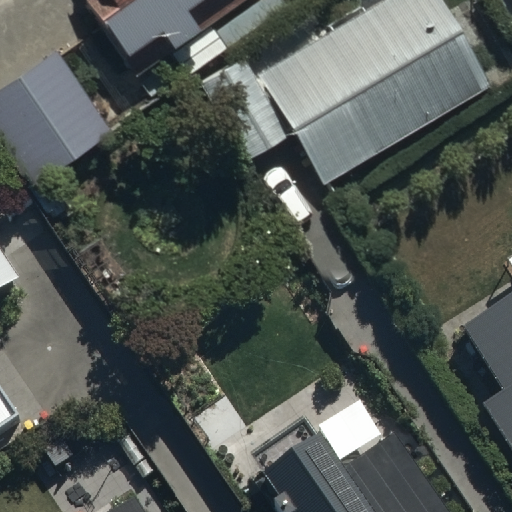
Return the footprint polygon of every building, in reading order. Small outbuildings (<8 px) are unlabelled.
[(79,0),(88,13),(72,24),(112,81),(150,55),(162,73),(190,54),(175,32),(221,0),(79,0)] [(485,96),(424,0),(389,0),(331,36),(322,22),(258,61),(266,73),(252,82),(243,67),(191,99),(237,173),(287,142),(322,198),(485,96)] [(107,146),(49,60),(0,92),(0,130),(39,190),(107,146)] [(0,329),(27,310),(0,271),(0,329)] [(511,316),(464,347),(505,410),(484,423),(511,467),(511,316)] [(0,405),(0,448),(20,435),(0,405)] [(438,511),(396,452),(336,494),(320,471),(266,510),(267,511),(438,511)]
